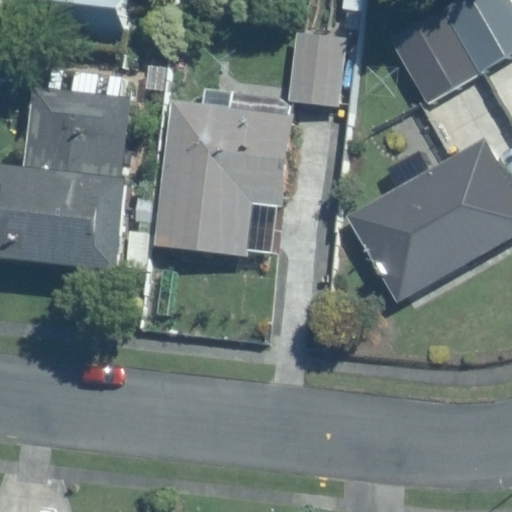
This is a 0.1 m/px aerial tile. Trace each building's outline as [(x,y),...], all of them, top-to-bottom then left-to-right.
[(143,0),(43,0),(42,35),(142,39),(143,0)] [(449,0),(441,5),(482,74),(511,56),(511,4),(509,0),(449,0)] [(429,103),(477,75),(437,5),(389,32),(429,103)] [(289,101),(338,106),(345,37),(296,32),(289,101)] [(0,164),(0,254),(111,266),(128,97),(33,87),(25,167),(0,164)] [(173,102),(155,244),(247,256),(254,203),(281,207),(292,117),(173,102)] [(348,217),(396,302),(511,236),(511,188),(484,140),(348,217)]
